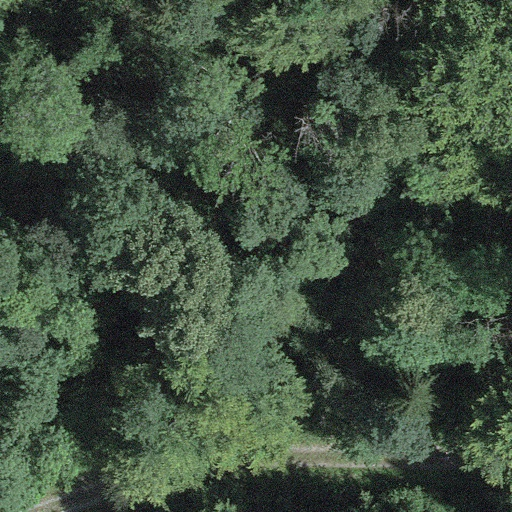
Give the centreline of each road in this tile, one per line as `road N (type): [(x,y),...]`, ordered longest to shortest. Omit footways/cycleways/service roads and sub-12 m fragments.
road 1 (track): [(370,455),(177,459),(31,511)]
road 2 (track): [(511,465),(370,455)]
